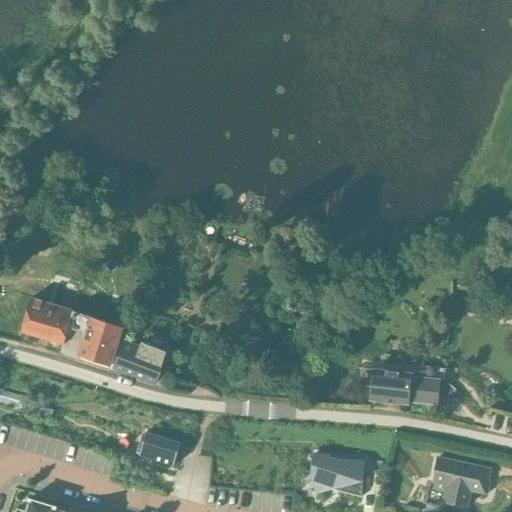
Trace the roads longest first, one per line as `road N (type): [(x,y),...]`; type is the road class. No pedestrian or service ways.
road 1 (tertiary): [(511,445),(385,419),(204,406),(0,352)]
road 2 (residential): [(179,511),(0,462)]
